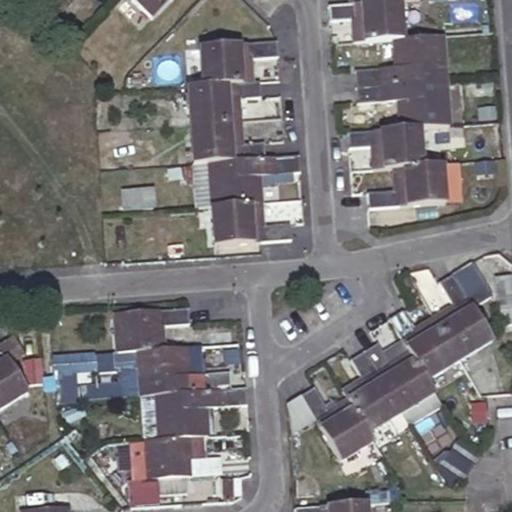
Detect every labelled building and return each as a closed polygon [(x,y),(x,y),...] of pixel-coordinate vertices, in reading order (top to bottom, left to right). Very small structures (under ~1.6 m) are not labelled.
[(128,0),(150,23),(172,0),(128,0)] [(400,3),(347,6),(328,8),(328,22),(350,21),(352,44),(389,43),(402,42),(400,3)] [(349,73),(350,89),(448,85),(446,39),(402,42),(389,43),(390,72),(349,73)] [(198,88),(248,84),(246,59),(278,57),(276,42),(195,49),(198,88)] [(185,89),(188,126),(237,122),(235,100),(257,99),(256,83),(248,84),(198,88),(185,89)] [(448,85),(350,89),(351,105),(391,103),(393,130),(419,129),(450,129),(448,85)] [(237,122),(188,126),(191,165),(206,163),(263,159),(262,143),(238,144),(237,122)] [(393,130),(345,132),(346,149),(370,148),(370,172),(391,172),(422,171),(419,129),(393,130)] [(206,163),(210,206),(210,207),(259,202),(257,176),(298,173),(297,157),(283,158),(263,159),(206,163)] [(493,168),(478,168),(478,183),(493,183),(493,168)] [(422,171),(391,172),(392,194),(363,196),(363,211),(443,208),(440,170),(422,171)] [(259,202),(210,207),(212,248),(257,245),(271,243),(284,243),(289,243),(288,225),(260,227),(259,202)] [(451,308),(431,320),(446,343),(456,361),(489,340),(469,308),(489,296),(469,263),(449,275),(435,283),(451,308)] [(159,328),(188,327),(186,310),(114,315),(116,353),(137,352),(161,351),(159,328)] [(511,310),(498,312),(499,327),(511,325),(511,310)] [(431,320),(412,332),(400,313),(385,322),(405,353),(422,381),(456,361),(446,343),(431,320)] [(12,341),(0,348),(0,351),(8,365),(22,356),(12,341)] [(374,346),(361,355),(396,413),(396,414),(430,393),(422,381),(405,353),(386,365),(374,346)] [(197,348),(185,349),(187,376),(199,375),(197,348)] [(161,351),(137,352),(140,396),(154,395),(228,390),(226,373),(199,375),(187,376),(185,349),(161,351)] [(0,351),(0,408),(25,394),(8,365),(0,351)] [(137,352),(116,353),(120,397),(140,396),(137,352)] [(361,355),(360,355),(347,363),(360,382),(340,393),(346,402),(365,432),(396,414),(396,413),(361,355)] [(27,387),(43,386),(40,360),(26,361),(27,387)] [(244,388),(228,390),(154,395),(157,441),(204,439),(207,438),(204,408),(245,405),(244,388)] [(328,414),(312,390),(300,398),(339,459),(369,439),(365,432),(346,402),(328,414)] [(154,395),(140,396),(143,442),(157,441),(154,395)] [(157,441),(143,442),(146,481),(219,477),(218,461),(206,462),(204,439),(157,441)] [(476,457),(464,448),(451,463),(463,473),(476,457)]
